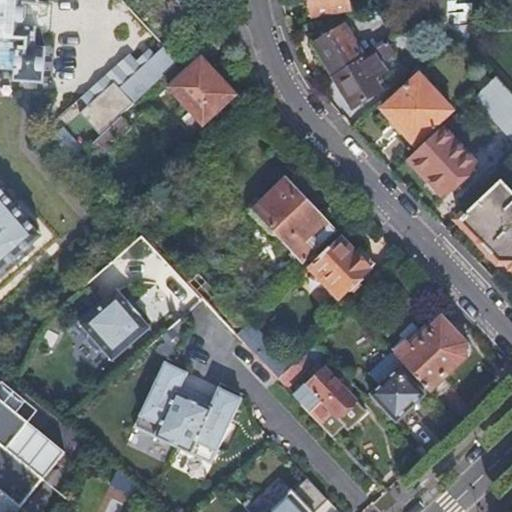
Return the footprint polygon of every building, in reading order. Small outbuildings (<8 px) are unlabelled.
[(0,0),(0,262),(35,232),(0,191),(0,66),(12,67),(11,79),(41,81),(44,47),(33,46),(35,30),(35,25),(20,24),(22,1),(37,2),(37,0),(0,0)] [(37,0),(37,2),(22,1),(20,24),(35,25),(35,30),(49,31),(51,0),(37,0)] [(318,0),(321,15),(360,7),(358,0),(318,0)] [(419,0),(434,15),(448,30),(448,3),(447,0),(419,0)] [(448,3),(448,30),(469,27),(469,2),(448,3)] [(316,47),(332,77),(366,56),(345,27),(316,47)] [(469,27),(448,30),(453,37),(463,46),(469,27)] [(394,52),(388,43),(366,56),(332,77),(353,109),(375,95),(369,83),(388,72),(380,60),(394,52)] [(131,107),(174,66),(160,50),(115,91),(131,107)] [(201,61),(171,89),(204,125),(236,95),(201,61)] [(420,78),(384,110),(416,144),(452,112),(420,78)] [(511,99),(495,81),(473,101),(511,141),(511,99)] [(119,118),(131,107),(115,91),(110,86),(76,117),(96,139),(119,118)] [(96,139),(90,145),(100,156),(128,129),(119,118),(96,139)] [(442,129),(410,160),(430,182),(427,184),(427,187),(434,194),(438,195),(441,193),(443,196),(478,166),(442,129)] [(300,259),(308,268),(319,257),(313,252),(333,232),(318,216),(318,208),(312,202),(306,204),(285,182),(254,210),(292,251),(285,257),(293,265),(300,259)] [(511,196),(499,183),(459,221),(500,266),(511,267),(511,196)] [(353,252),(339,238),(319,257),(308,268),(302,273),(329,303),(371,265),(357,250),(353,252)] [(192,276),(183,284),(193,294),(200,285),(192,276)] [(193,294),(204,305),(212,298),(200,285),(193,294)] [(93,350),(101,350),(110,360),(147,327),(114,289),(77,322),(85,331),(84,340),(93,350)] [(247,323),(232,336),(273,380),(288,366),(247,323)] [(402,345),(390,355),(398,362),(434,402),(445,391),(440,384),(458,366),(461,362),(462,358),(462,354),(461,350),(459,346),(437,324),(408,352),(402,345)] [(311,345),(299,357),(305,363),(317,352),(311,345)] [(390,355),(390,354),(357,384),(364,392),(391,368),(398,362),(390,355)] [(288,366),(273,380),(282,389),(307,365),(305,363),(299,357),(288,366)] [(421,400),(391,368),(364,392),(395,425),(421,400)] [(215,405),(185,394),(190,381),(164,371),(139,439),(220,469),(224,460),(245,402),(219,393),(215,405)] [(293,400),(331,440),(342,429),(346,434),(365,416),(323,372),(293,400)] [(0,511),(15,511),(67,451),(0,393),(0,511)] [(269,503),(259,511),(314,511),(326,502),(306,480),(291,494),(290,493),(274,508),(269,503)]
